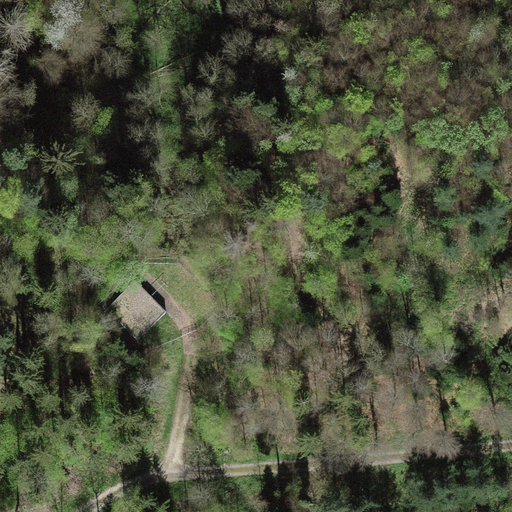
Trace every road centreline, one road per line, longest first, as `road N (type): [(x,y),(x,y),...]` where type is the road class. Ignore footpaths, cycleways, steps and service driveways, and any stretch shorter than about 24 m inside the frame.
road 1 (track): [(83,511),(131,484),(169,475),(511,444)]
road 2 (track): [(140,274),(182,319),(190,342),(169,475)]
